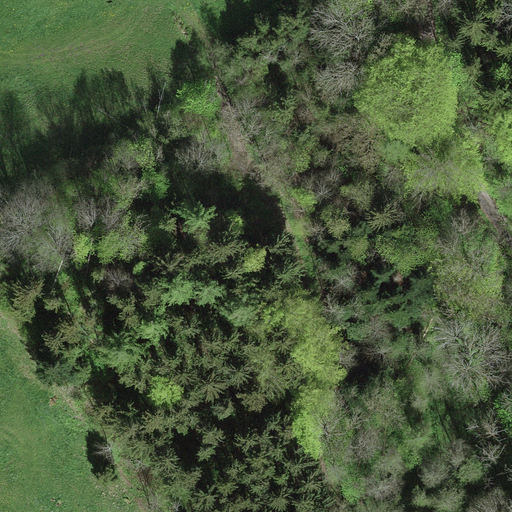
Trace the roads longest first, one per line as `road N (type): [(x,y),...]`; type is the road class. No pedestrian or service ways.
road 1 (track): [(175,0),(217,60),(240,154),(292,238),(325,511)]
road 2 (track): [(422,0),(436,105),(450,145),(511,243)]
